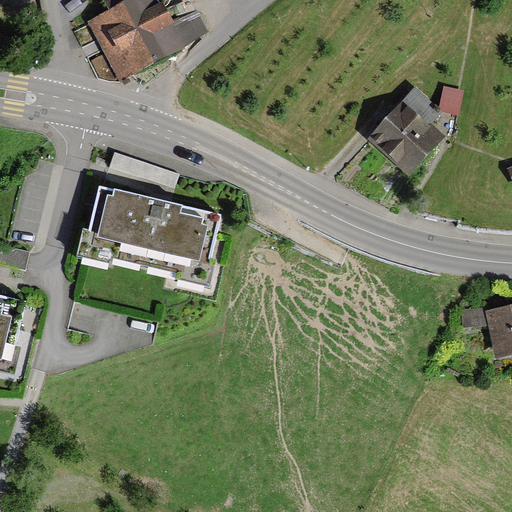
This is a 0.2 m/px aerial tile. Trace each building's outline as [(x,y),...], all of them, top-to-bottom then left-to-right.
[(151,0),(146,0),(89,26),(113,78),(175,49),(151,0)] [(402,107),(369,142),(409,179),(442,143),(402,107)] [(224,214),(103,186),(87,256),(208,284),(224,214)] [(32,300),(0,292),(0,366),(16,370),(32,300)] [(464,327),(487,324),(485,306),(462,310),(464,327)] [(511,358),(511,311),(487,316),(496,362),(511,358)]
